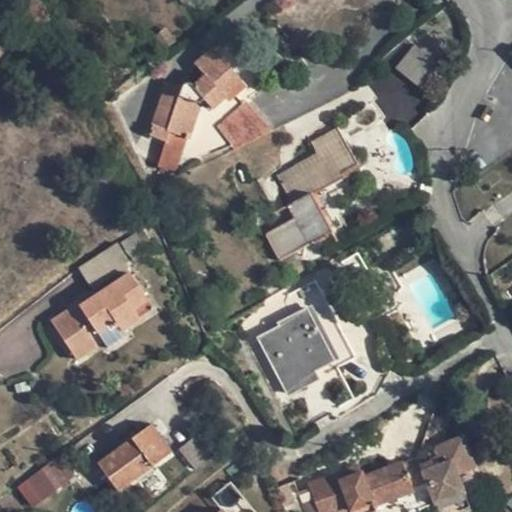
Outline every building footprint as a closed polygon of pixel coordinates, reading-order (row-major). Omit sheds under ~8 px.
[(168,31),(156,40),(165,53),(177,44),(168,31)] [(417,46),(400,67),(426,87),(442,65),(417,46)] [(171,134),(185,138),(188,139),(200,105),(206,100),(213,109),(216,107),(225,119),(216,127),(233,148),(269,132),(246,103),(243,105),(237,97),(248,88),(216,49),(197,65),(207,77),(196,86),(189,84),(186,84),(181,89),(167,85),(151,134),(168,141),(169,141),(171,134)] [(281,260),(309,245),(333,232),(313,194),(360,167),(341,132),(315,147),(319,155),(279,177),(293,203),(288,207),(294,220),(266,235),(281,260)] [(175,168),(185,138),(171,134),(169,141),(168,141),(160,163),(175,168)] [(137,233),(122,243),(134,262),(145,256),(145,252),(147,250),(137,233)] [(118,243),(82,267),(95,289),(132,265),(118,243)] [(356,250),(324,267),(340,297),(372,279),(356,250)] [(79,306),(54,323),(67,342),(77,336),(88,352),(104,342),(109,348),(128,335),(125,329),(142,318),(136,310),(150,300),(132,273),(81,308),(79,306)] [(316,280),(274,303),(284,325),(259,338),(289,394),(321,377),(338,408),(355,399),(338,367),(355,358),(316,280)] [(142,318),(156,308),(150,300),(136,310),(142,318)] [(78,359),(88,352),(77,336),(67,342),(78,359)] [(419,339),(411,344),(416,352),(424,347),(419,339)] [(152,424),(99,463),(119,490),(172,452),(152,424)] [(181,450),(197,470),(217,453),(202,434),(181,450)] [(477,471),(465,439),(441,448),(439,449),(438,451),(438,454),(438,456),(440,462),(433,464),(422,468),(431,492),(437,507),(467,496),(460,478),(477,471)] [(62,455),(43,468),(58,489),(76,475),(62,455)] [(342,474),(310,485),(320,511),(353,511),(355,511),(375,504),(378,511),(417,497),(407,470),(405,464),(367,477),(365,473),(344,481),(342,474)] [(421,465),(407,470),(417,497),(431,492),(422,468),(421,465)] [(363,466),(342,474),(344,481),(365,473),(363,466)] [(43,468),(28,480),(43,500),(58,489),(43,468)]
